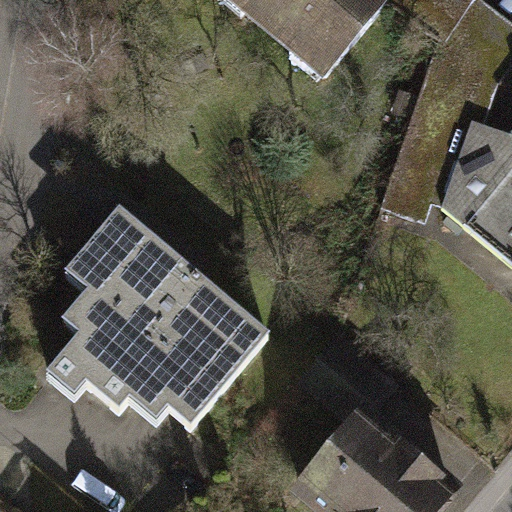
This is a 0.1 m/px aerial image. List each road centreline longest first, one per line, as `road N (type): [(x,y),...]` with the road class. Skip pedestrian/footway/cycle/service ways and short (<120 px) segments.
road 1 (residential): [(0,282),(57,0)]
road 2 (unknown): [(0,416),(109,494)]
